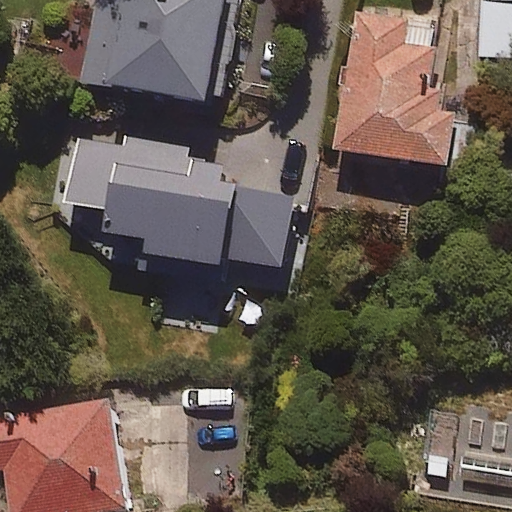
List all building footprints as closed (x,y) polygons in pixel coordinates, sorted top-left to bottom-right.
[(252,5),(225,0),(106,0),(88,92),(131,100),(130,108),(227,128),(252,5)] [(511,9),(486,9),(485,65),(511,65),(511,9)] [(346,163),(462,180),(469,129),(448,126),(450,109),(438,107),(445,58),(420,55),(424,31),(366,23),(346,163)] [(202,155),(130,145),(129,156),(63,147),(54,216),(125,226),(121,253),(166,259),(163,279),(241,290),(243,275),(297,283),(307,208),(235,198),(238,177),(200,172),(202,155)] [(137,511),(131,421),(0,431),(0,436),(3,480),(15,479),(17,511),(137,511)]
